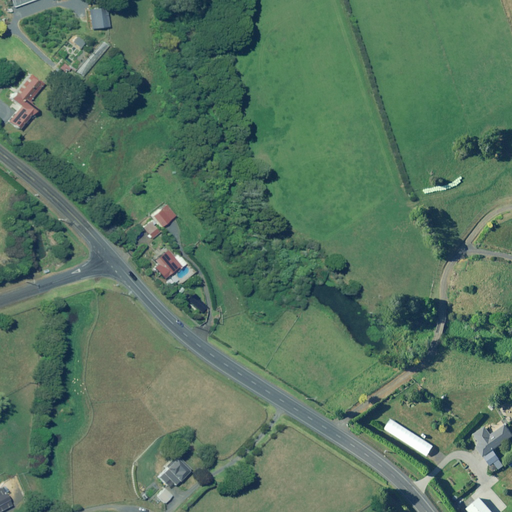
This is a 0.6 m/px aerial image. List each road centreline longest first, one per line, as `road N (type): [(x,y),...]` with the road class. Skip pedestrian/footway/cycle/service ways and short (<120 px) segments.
road 1 (tertiary): [(426,511),(367,455),(194,342),(110,255)]
road 2 (tertiary): [(110,255),(0,152)]
road 3 (unclassified): [(110,255),(0,302)]
